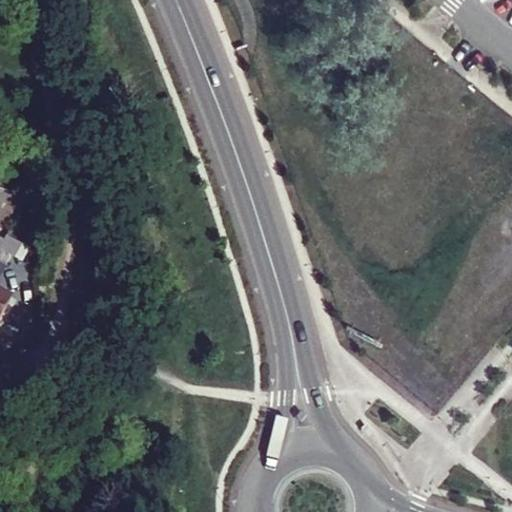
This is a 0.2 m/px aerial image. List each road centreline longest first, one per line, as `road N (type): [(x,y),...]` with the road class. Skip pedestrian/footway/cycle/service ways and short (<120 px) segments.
road 1 (secondary): [(291,334),(222,116),(175,0)]
road 2 (secondary): [(346,455),(322,417),(291,334)]
road 3 (secondary): [(291,334),(275,459)]
